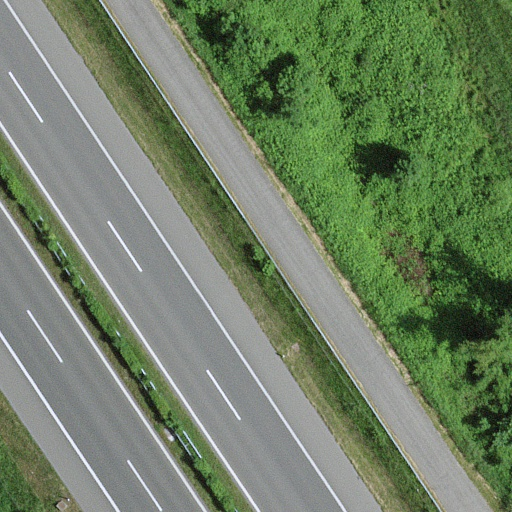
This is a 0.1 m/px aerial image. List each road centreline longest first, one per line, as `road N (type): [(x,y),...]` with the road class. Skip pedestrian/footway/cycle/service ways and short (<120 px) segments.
road 1 (unclassified): [(131,0),(469,511)]
road 2 (motorway): [(303,511),(0,54)]
road 3 (motorway): [(0,267),(163,511)]
